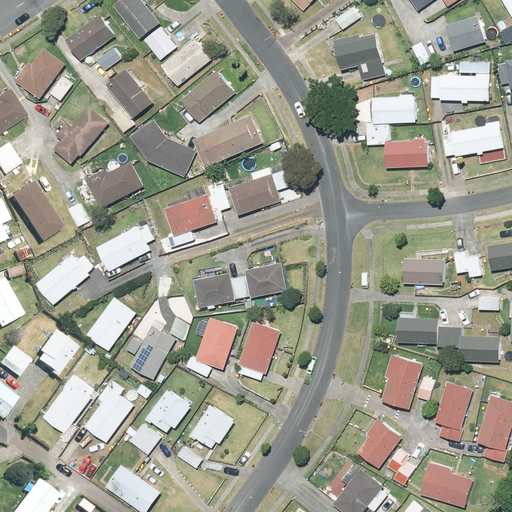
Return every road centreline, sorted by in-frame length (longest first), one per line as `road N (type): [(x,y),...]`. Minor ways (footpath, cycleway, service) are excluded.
road 1 (residential): [(340,220),(333,336),(307,405),(241,511)]
road 2 (residential): [(224,0),(287,84),(340,220)]
road 3 (residential): [(340,220),(511,193)]
